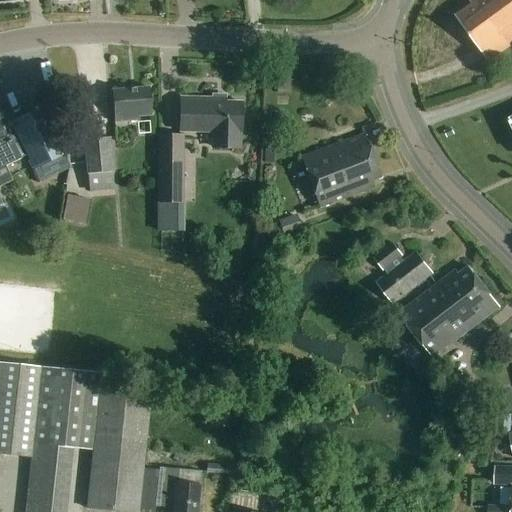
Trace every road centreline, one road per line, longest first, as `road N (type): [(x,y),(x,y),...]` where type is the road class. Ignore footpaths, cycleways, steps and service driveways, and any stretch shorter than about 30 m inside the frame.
road 1 (unclassified): [(0,45),(92,34),(384,44)]
road 2 (tertiary): [(511,250),(406,128),(384,44)]
